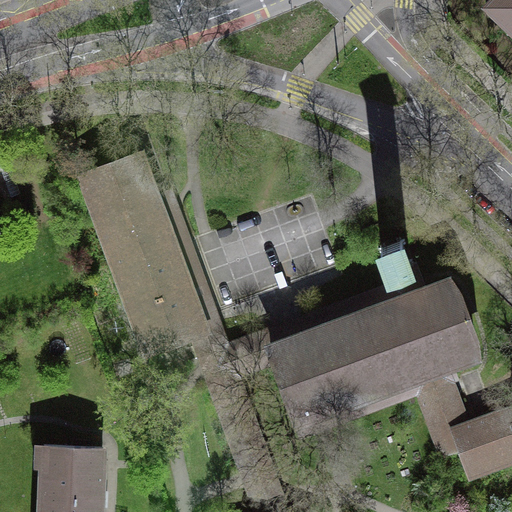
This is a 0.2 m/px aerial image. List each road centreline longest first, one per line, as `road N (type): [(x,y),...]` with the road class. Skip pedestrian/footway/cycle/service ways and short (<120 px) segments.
road 1 (residential): [(197,59),(342,106),(501,178)]
road 2 (residential): [(2,70),(197,59)]
road 3 (secondary): [(2,70),(178,30)]
road 4 (residential): [(439,96),(337,0)]
